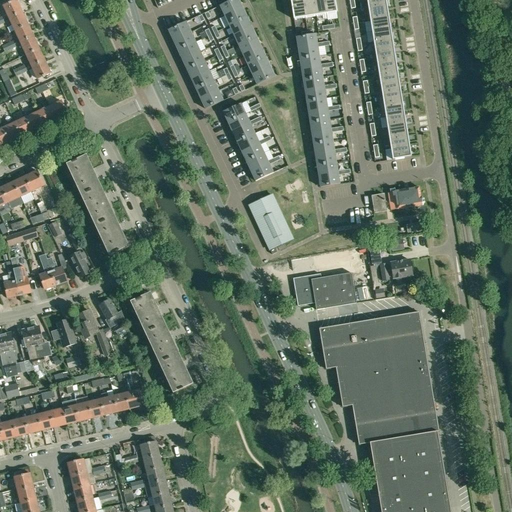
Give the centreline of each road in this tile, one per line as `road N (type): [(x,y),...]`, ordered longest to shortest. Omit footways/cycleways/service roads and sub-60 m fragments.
road 1 (unclassified): [(499,511),(441,170)]
road 2 (secondary): [(351,511),(220,214)]
road 3 (residential): [(340,0),(363,183),(441,170)]
road 4 (residential): [(220,214),(234,194),(154,18),(124,10)]
road 5 (residential): [(174,425),(207,412),(221,401),(221,389),(162,258)]
road 6 (residential): [(0,318),(53,305),(162,258)]
road 7 (unclassified): [(441,170),(414,0)]
road 8 (residential): [(162,258),(95,124)]
road 9 (residential): [(95,124),(37,0)]
road 10 (secondary): [(220,214),(163,93)]
road 11 (residential): [(49,456),(174,425)]
